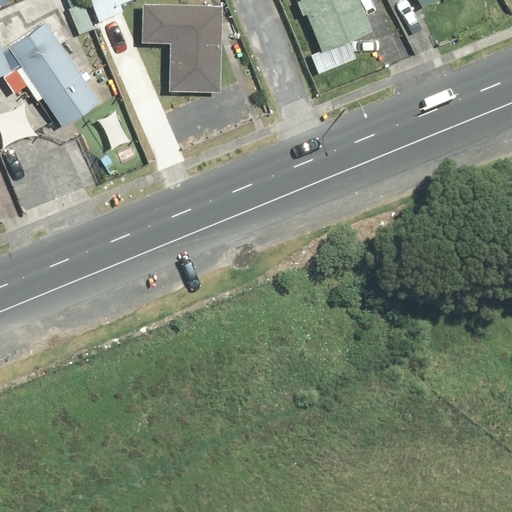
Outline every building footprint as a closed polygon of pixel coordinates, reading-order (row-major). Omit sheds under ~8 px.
[(88,0),(97,21),(123,11),(119,2),(125,0),(88,0)] [(360,0),(297,0),(317,49),(372,28),(360,0)] [(218,3),(138,1),(137,41),(166,42),(164,91),(216,92),(218,3)] [(94,96),(43,21),(6,45),(56,121),(94,96)] [(0,39),(0,73),(12,68),(0,39)]
